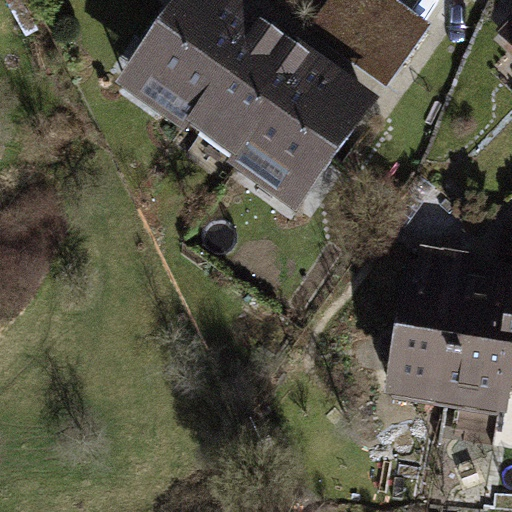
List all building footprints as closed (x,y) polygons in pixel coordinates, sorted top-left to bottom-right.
[(254,19),(227,0),(177,0),(113,90),(172,132),(254,19)] [(511,4),(494,25),(511,41),(511,4)] [(313,61),(254,19),(172,132),(232,175),(313,61)] [(373,104),(313,61),(232,175),(291,217),(373,104)] [(511,263),(510,276),(410,259),(385,404),(499,423),(504,395),(511,396),(511,263)]
